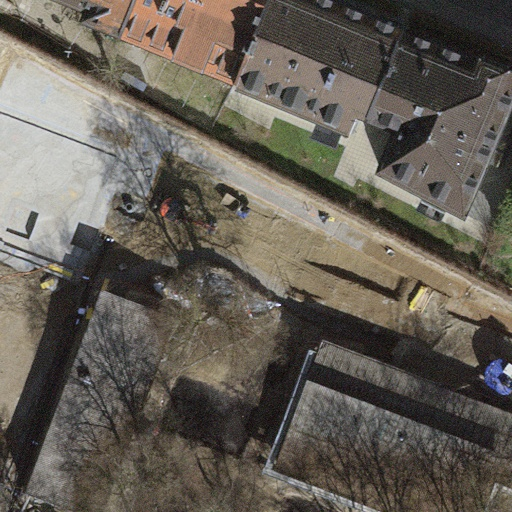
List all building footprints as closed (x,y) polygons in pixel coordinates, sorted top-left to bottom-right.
[(77,20),(114,36),(128,0),(52,0),(81,12),(77,20)] [(263,0),(128,0),(114,36),(229,83),(263,0)] [(398,35),(314,0),(263,0),(229,83),(228,86),(343,134),(350,116),(362,121),(398,35)] [(510,81),(398,35),(362,121),(389,132),(374,170),(455,212),(510,81)] [(86,511),(161,316),(99,293),(22,495),(24,495),(68,511),(86,511)] [(511,424),(429,393),(315,350),(315,352),(271,466),(316,482),(394,511),(469,511),(483,475),(511,485),(511,424)]
